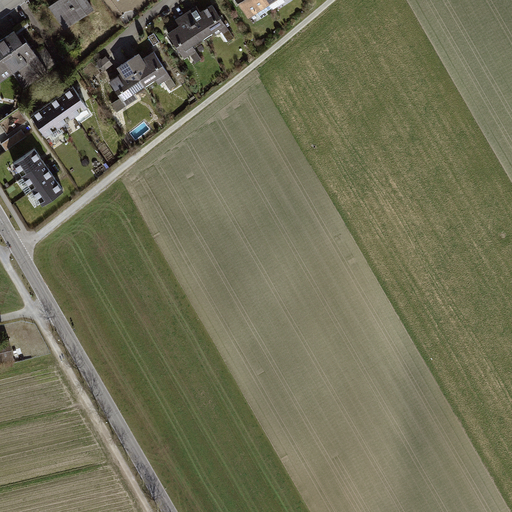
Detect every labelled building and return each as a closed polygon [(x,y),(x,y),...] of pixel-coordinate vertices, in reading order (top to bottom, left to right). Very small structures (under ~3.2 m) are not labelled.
[(88,0),(58,0),(49,7),(64,30),(95,9),(88,0)] [(269,5),(266,0),(234,0),(248,19),(269,5)] [(197,4),(187,10),(205,38),(220,29),(226,39),(233,35),(212,1),(200,9),(197,4)] [(179,23),(169,29),(186,56),(190,54),(194,60),(202,56),(194,45),(205,38),(187,10),(176,17),(179,23)] [(15,34),(0,43),(0,82),(12,74),(21,87),(56,64),(45,47),(36,54),(28,42),(23,45),(15,34)] [(138,49),(126,56),(144,85),(156,78),(164,89),(175,82),(154,49),(143,56),(138,49)] [(109,54),(99,61),(104,67),(114,61),(109,54)] [(144,85),(126,56),(116,63),(120,70),(107,79),(118,96),(111,101),(116,110),(139,96),(136,91),(144,85)] [(73,115),(86,106),(73,87),(59,96),(73,115)] [(59,125),(73,115),(59,96),(46,106),(59,125)] [(46,134),(59,125),(46,106),(32,115),(46,134)] [(15,163),(24,177),(43,164),(34,150),(15,163)] [(24,177),(33,191),(53,177),(43,164),(24,177)] [(33,191),(43,204),(62,191),(53,177),(33,191)] [(9,339),(0,340),(0,361),(14,358),(9,339)]
